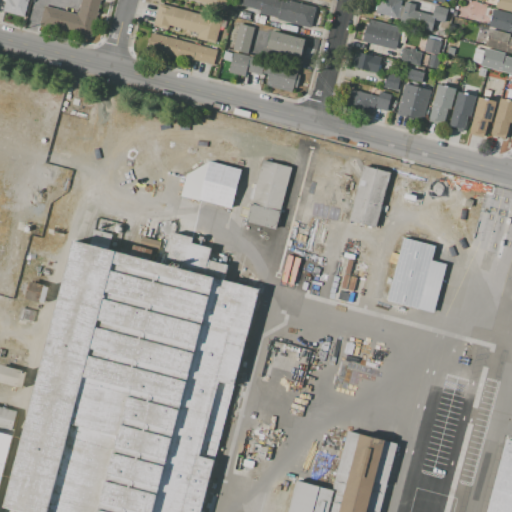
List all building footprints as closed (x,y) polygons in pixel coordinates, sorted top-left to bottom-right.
[(27,0),(23,17),(2,12),(5,0),(27,0)] [(46,7),(41,26),(91,39),(100,0),(81,0),(77,15),(46,7)] [(195,0),(225,8),(227,0),(195,0)] [(241,0),(284,0),(316,8),(311,28),(276,20),(277,15),(240,6),(241,0)] [(378,0),(400,0),(416,4),(415,10),(431,14),(433,5),(448,9),(445,23),(434,20),(431,31),(399,22),(400,19),(375,13),(378,0)] [(497,0),(511,0),(511,12),(496,8),(497,0)] [(159,3),(224,20),(218,44),(203,40),(205,34),(169,25),(167,29),(153,25),(159,3)] [(493,9),(511,13),(511,32),(489,27),(493,9)] [(241,18),(243,11),(250,13),(248,20),(241,18)] [(367,20),(401,28),(395,50),(362,42),(367,20)] [(239,24),(254,28),(248,54),(232,50),(239,24)] [(283,30),(285,24),(298,28),(297,33),(283,30)] [(488,28),(508,33),(508,36),(511,37),(511,53),(484,46),(488,28)] [(271,32),(304,39),(300,58),(267,50),(271,32)] [(151,33),(218,50),(214,65),(148,47),(151,33)] [(426,38),(440,41),(437,55),(423,52),(426,38)] [(448,46),(455,48),(453,56),(445,54),(448,46)] [(402,48),(399,61),(415,65),(415,62),(419,63),(421,53),(415,51),(416,49),(409,48),(409,49),(402,48)] [(474,48),(484,50),(484,48),(506,53),(505,56),(511,57),(511,73),(479,65),(480,64),(471,62),(474,48)] [(233,52),(300,69),(294,93),(264,85),(266,77),(245,72),(244,76),(228,72),(233,52)] [(358,53),(380,58),(376,73),(354,67),(358,53)] [(430,54),(439,57),(437,69),(427,66),(430,54)] [(480,67),(487,69),(485,76),(478,75),(480,67)] [(406,69),(423,73),(421,83),(404,79),(406,69)] [(387,75),(400,78),(397,91),(384,87),(387,75)] [(404,83),(430,90),(422,121),(396,114),(404,83)] [(438,84),(456,89),(451,110),(448,109),(444,125),(429,121),(438,84)] [(351,90),(377,96),(372,114),(346,107),(351,90)] [(457,91),(476,96),(471,117),(468,116),(464,131),(448,128),(457,91)] [(379,92),(391,95),(387,110),(376,107),(379,92)] [(478,96),(496,101),(491,122),(488,121),(484,137),(469,133),(478,96)] [(499,97),(511,100),(511,122),(510,122),(506,138),(490,134),(499,97)] [(291,167),(261,160),(246,221),(250,222),(276,229),(291,167)] [(241,170),(209,162),(186,174),(180,195),(199,200),(231,209),(241,170)] [(364,166),(390,173),(375,228),(348,220),(364,166)] [(74,241),(4,508),(15,511),(19,511),(199,511),(258,289),(224,280),(227,266),(208,260),(211,248),(191,243),(192,238),(173,233),(165,264),(125,254),(74,241)] [(447,264),(435,313),(387,301),(403,238),(435,246),(432,260),(447,264)] [(24,298),(28,281),(43,285),(39,302),(24,298)] [(0,380),(0,364),(27,372),(24,386),(0,380)] [(0,406),(0,481),(19,411),(0,406)] [(399,511),(426,407),(460,416),(434,511),(399,511)] [(279,511),(288,479),(332,491),(347,431),(370,437),(397,444),(379,511),(279,511)] [(511,511),(511,440),(507,439),(487,511),(511,511)]
